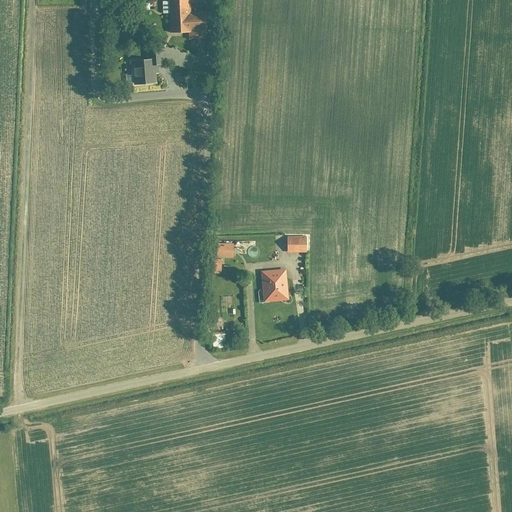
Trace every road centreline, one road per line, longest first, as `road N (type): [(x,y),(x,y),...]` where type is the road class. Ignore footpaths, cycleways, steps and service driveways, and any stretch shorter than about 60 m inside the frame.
road 1 (unclassified): [(0,414),(511,302)]
road 2 (track): [(209,96),(101,99),(88,75),(92,0)]
